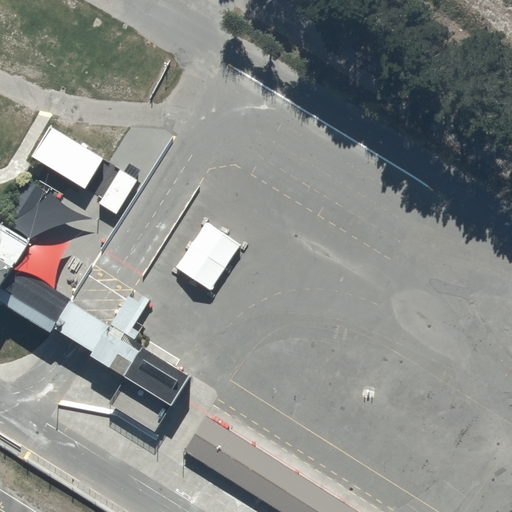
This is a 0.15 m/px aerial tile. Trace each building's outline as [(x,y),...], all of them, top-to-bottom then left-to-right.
[(50,133),(30,165),(84,199),(104,167),(50,133)] [(138,181),(120,170),(99,205),(117,216),(138,181)] [(47,197),(28,185),(2,227),(21,239),(47,197)] [(143,353),(141,357),(107,335),(109,331),(68,307),(72,299),(22,269),(33,249),(0,230),(0,309),(1,308),(16,317),(12,323),(34,336),(37,331),(52,340),(54,335),(92,357),(89,361),(118,378),(124,383),(109,406),(156,436),(189,383),(143,353)] [(133,292),(109,329),(127,341),(151,303),(133,292)] [(218,393),(185,445),(291,511),(371,511),(246,433),(256,417),(218,393)]
